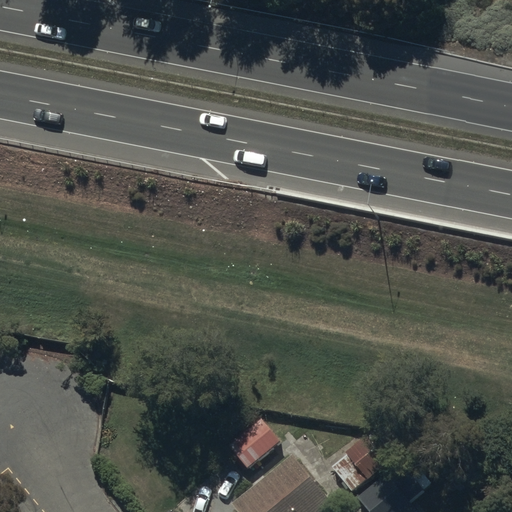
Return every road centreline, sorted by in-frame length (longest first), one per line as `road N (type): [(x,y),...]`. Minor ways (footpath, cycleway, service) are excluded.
road 1 (motorway): [(511,195),(0,93)]
road 2 (motorway): [(0,7),(511,108)]
road 3 (residential): [(73,511),(47,480),(5,385)]
